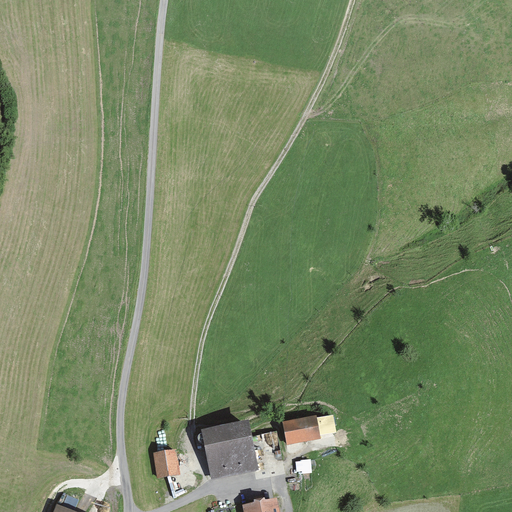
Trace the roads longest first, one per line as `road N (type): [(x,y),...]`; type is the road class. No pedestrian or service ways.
road 1 (track): [(208,489),(190,434),(205,327),(258,190),(323,80),(352,0)]
road 2 (unclassified): [(128,511),(119,409),(146,253),(162,0)]
